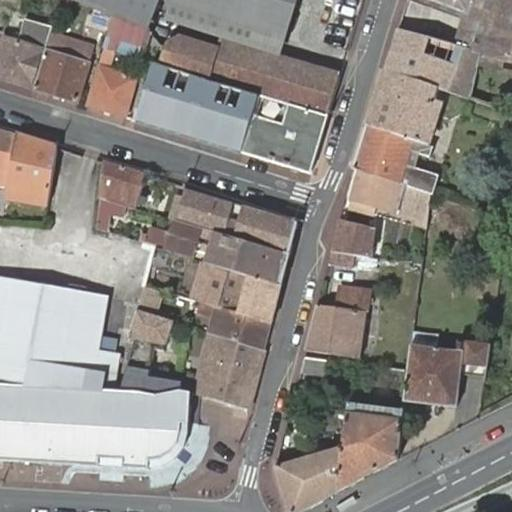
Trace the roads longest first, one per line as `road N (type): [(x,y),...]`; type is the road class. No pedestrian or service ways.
road 1 (residential): [(0,103),(324,209)]
road 2 (residential): [(239,511),(324,209)]
road 3 (residential): [(239,511),(0,498)]
road 4 (residential): [(324,209),(390,0)]
road 5 (primary): [(511,447),(390,511)]
